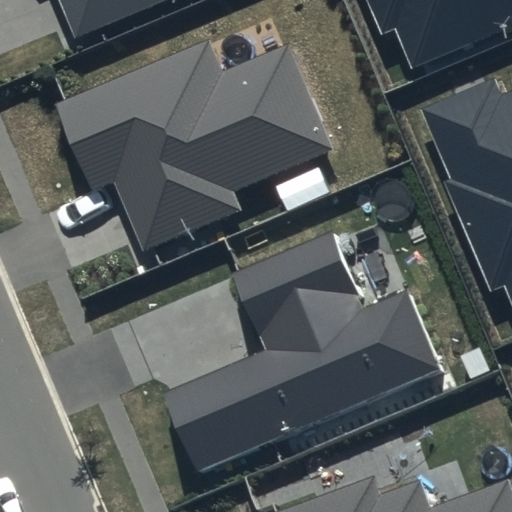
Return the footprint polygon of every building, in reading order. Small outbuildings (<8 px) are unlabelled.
[(123,0),(71,0),(79,18),(123,0)] [(511,0),(366,0),(381,34),(398,27),(413,65),(511,23),(511,0)] [(195,27),(36,94),(75,187),(98,177),(125,242),(225,200),(219,184),(318,143),(274,39),(211,65),(195,27)] [(494,74),(414,106),(489,290),(506,283),(511,298),(511,86),(501,91),(494,74)] [(265,339),(165,381),(198,458),(440,357),(407,277),(365,295),(332,216),(231,258),(265,339)] [(364,457),(236,511),(511,511),(511,462),(509,455),(431,488),(422,467),(376,487),(364,457)]
